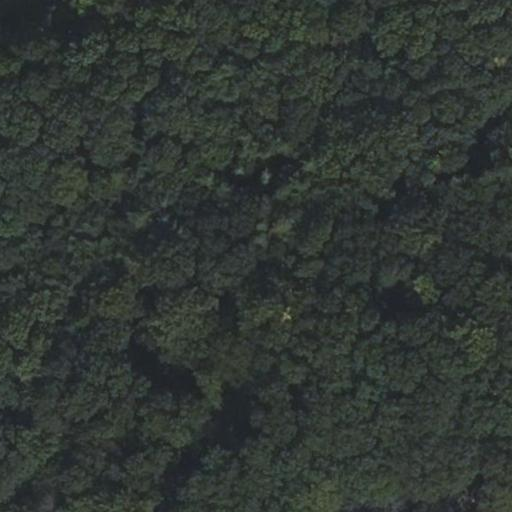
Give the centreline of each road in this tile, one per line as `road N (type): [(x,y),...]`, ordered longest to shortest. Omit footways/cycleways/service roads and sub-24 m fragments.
road 1 (track): [(0,313),(75,304),(312,307),(511,344)]
road 2 (track): [(511,358),(406,511)]
